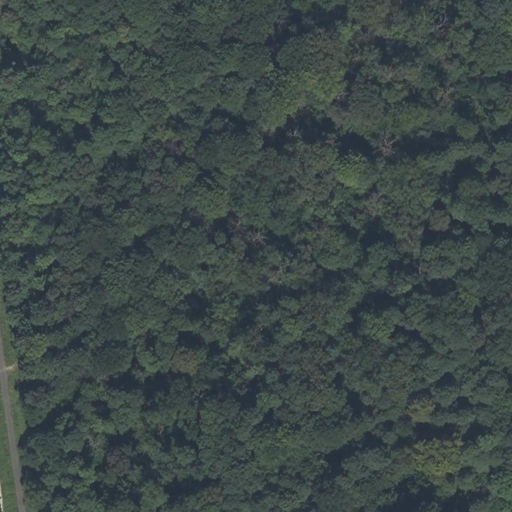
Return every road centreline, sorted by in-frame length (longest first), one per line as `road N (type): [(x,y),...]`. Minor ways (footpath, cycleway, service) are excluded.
road 1 (unknown): [(422,511),(205,272),(123,261),(0,372)]
road 2 (track): [(23,511),(0,345)]
